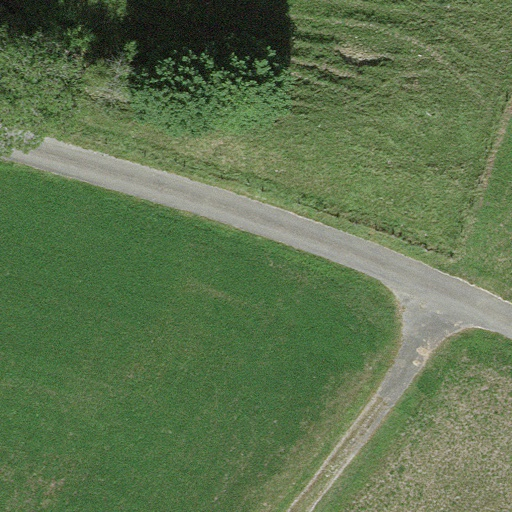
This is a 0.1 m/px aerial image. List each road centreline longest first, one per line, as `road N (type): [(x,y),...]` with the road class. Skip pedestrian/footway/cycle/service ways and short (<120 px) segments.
road 1 (unclassified): [(0,147),(376,263),(511,328)]
road 2 (track): [(452,299),(293,511)]
